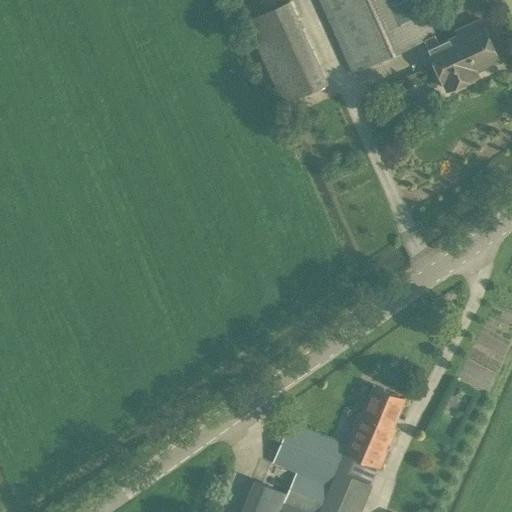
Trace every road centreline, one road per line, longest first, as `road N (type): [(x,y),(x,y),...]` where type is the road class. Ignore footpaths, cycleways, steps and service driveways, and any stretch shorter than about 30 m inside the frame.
road 1 (tertiary): [(96,511),(511,218)]
road 2 (track): [(429,276),(303,0)]
road 3 (track): [(482,239),(477,292),(374,511)]
